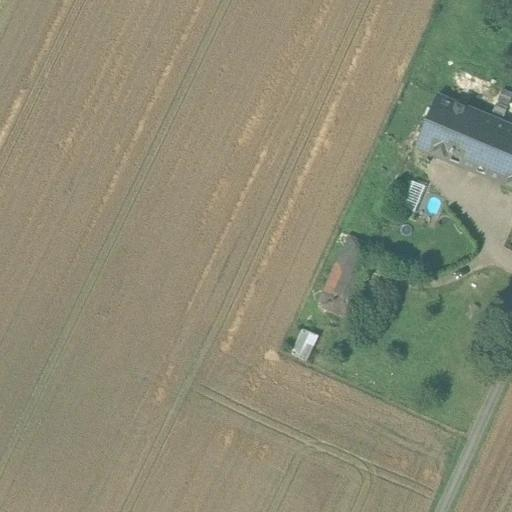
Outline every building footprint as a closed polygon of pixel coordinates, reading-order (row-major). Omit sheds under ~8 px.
[(462,73),(458,86),(481,93),(485,79),(462,73)] [(511,157),(511,127),(437,96),(416,148),(501,184),(511,157)] [(511,157),(501,184),(511,188),(511,157)] [(348,236),(318,304),(347,317),(378,249),(348,236)] [(302,330),(291,355),(307,362),(318,336),(302,330)]
